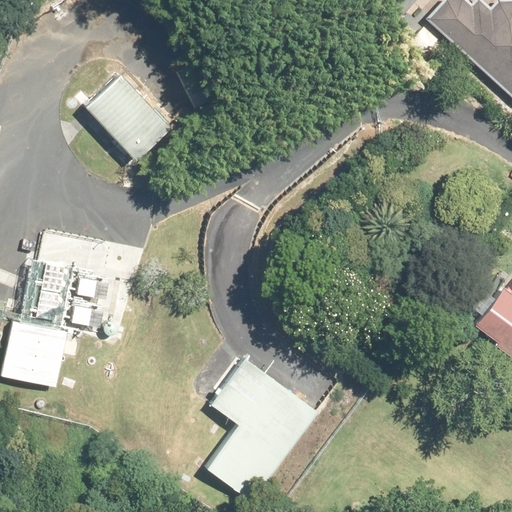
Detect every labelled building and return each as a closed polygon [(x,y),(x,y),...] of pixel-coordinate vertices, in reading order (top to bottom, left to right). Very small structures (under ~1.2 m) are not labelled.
[(451,0),(439,0),(420,21),(511,104),(511,6),(504,0),(494,0),(485,10),(474,0),(470,0),(462,9),(451,0)] [(435,39),(420,25),(402,43),(417,58),(435,39)] [(112,69),(73,104),(131,169),(170,134),(112,69)] [(511,300),(492,285),(461,325),(509,362),(511,358),(511,300)] [(4,323),(0,341),(0,374),(50,385),(61,335),(4,323)] [(230,425),(200,465),(251,503),(317,416),(235,354),(199,402),(230,425)]
